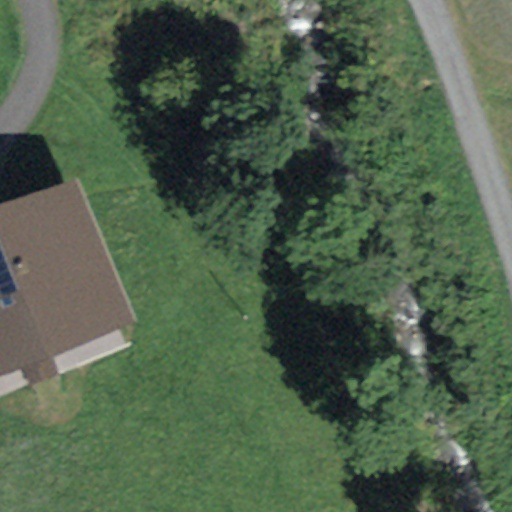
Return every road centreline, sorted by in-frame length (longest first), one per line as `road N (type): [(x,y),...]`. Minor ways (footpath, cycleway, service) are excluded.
road 1 (unclassified): [(511,211),(434,0)]
road 2 (track): [(0,142),(37,89),(48,50),(41,0)]
